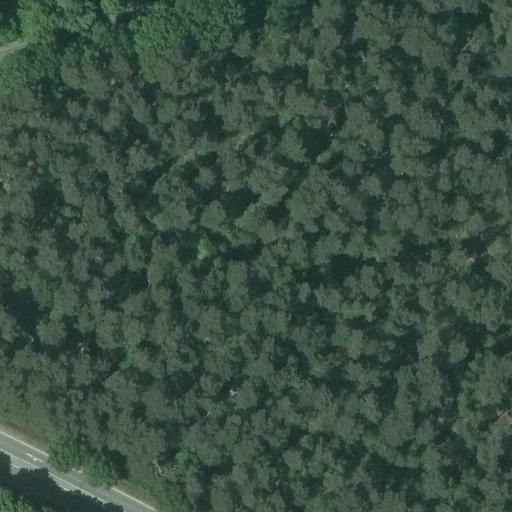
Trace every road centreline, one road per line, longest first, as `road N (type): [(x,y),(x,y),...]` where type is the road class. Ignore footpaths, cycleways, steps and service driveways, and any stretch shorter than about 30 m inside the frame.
road 1 (secondary): [(231,0),(0,66)]
road 2 (secondary): [(0,454),(117,511)]
